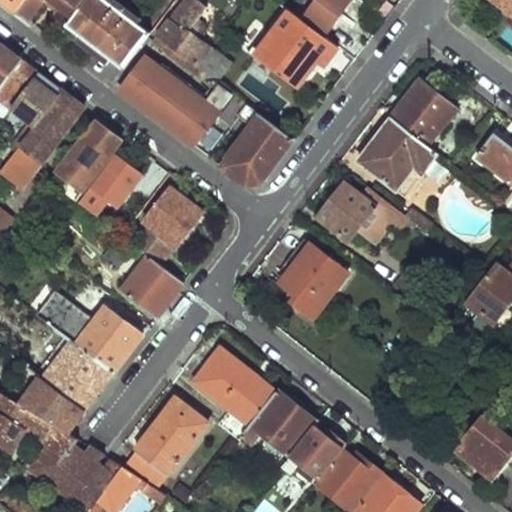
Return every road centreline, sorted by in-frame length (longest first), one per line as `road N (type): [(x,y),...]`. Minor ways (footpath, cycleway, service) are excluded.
road 1 (residential): [(213,284),(492,511)]
road 2 (residential): [(422,18),(266,216)]
road 3 (residential): [(266,216),(101,91)]
road 4 (residential): [(213,284),(101,423)]
road 5 (residential): [(101,91),(0,15)]
